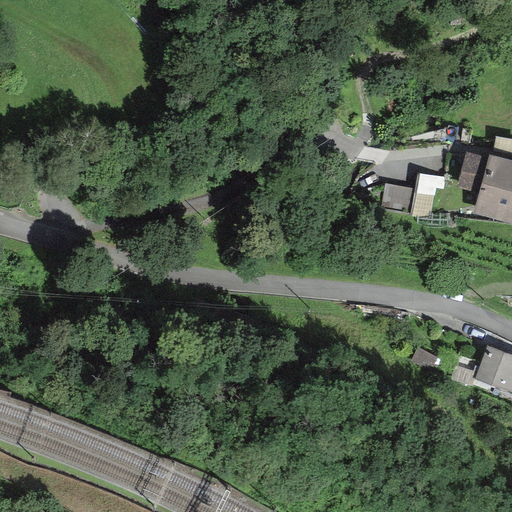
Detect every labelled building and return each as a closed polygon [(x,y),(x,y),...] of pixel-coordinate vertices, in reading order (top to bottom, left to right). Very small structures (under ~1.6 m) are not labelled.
[(511,225),(511,161),(488,154),(487,159),(465,152),(455,187),(478,194),(472,213),(511,225)] [(415,189),(383,183),(378,211),(409,217),(415,189)] [(416,215),(432,216),(434,191),(418,190),(416,215)] [(236,199),(225,214),(244,229),(256,214),(236,199)] [(511,355),(486,346),(474,380),(511,393),(511,355)]
